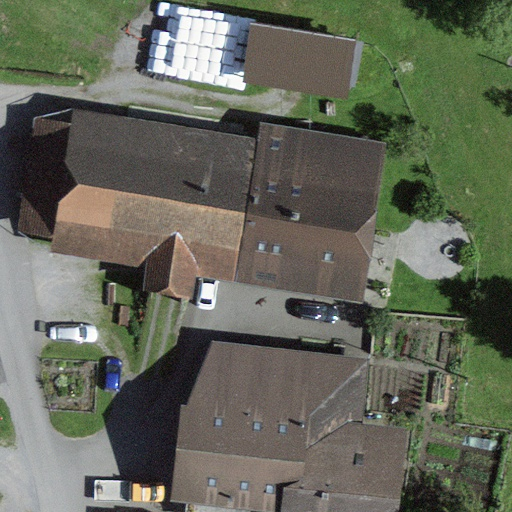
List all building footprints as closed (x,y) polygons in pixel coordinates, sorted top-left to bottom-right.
[(338,109),(348,46),(248,30),(238,94),(338,109)] [(353,308),(379,147),(253,126),(250,146),(65,116),(63,128),(31,123),(12,238),(45,243),(42,258),(138,273),(134,297),(186,305),(190,282),(353,308)] [(347,411),(350,373),(216,358),(198,404),(304,416),(305,406),(347,411)] [(192,487),(296,499),(302,438),(304,416),(198,404),(192,487)] [(378,511),(386,446),(302,438),(296,499),(295,511),(378,511)]
